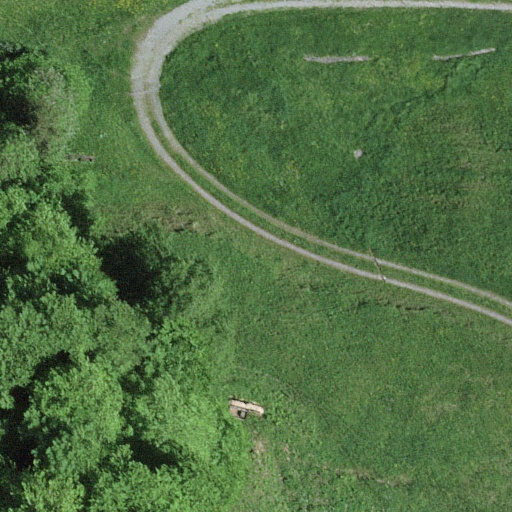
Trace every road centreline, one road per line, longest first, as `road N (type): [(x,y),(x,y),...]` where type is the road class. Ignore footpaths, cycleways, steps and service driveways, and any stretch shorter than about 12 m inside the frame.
road 1 (track): [(326,0),(194,16),(158,63),(179,146),(264,229),(511,316)]
road 2 (track): [(511,18),(363,0)]
